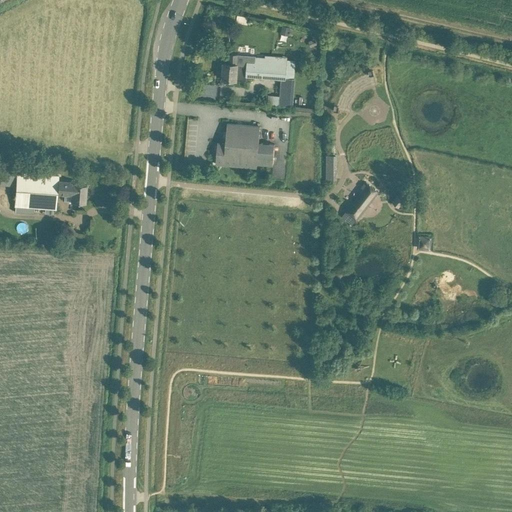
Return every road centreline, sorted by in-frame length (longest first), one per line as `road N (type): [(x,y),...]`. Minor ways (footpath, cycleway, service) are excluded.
road 1 (secondary): [(128,511),(164,50),(181,0)]
road 2 (track): [(308,0),(511,47)]
